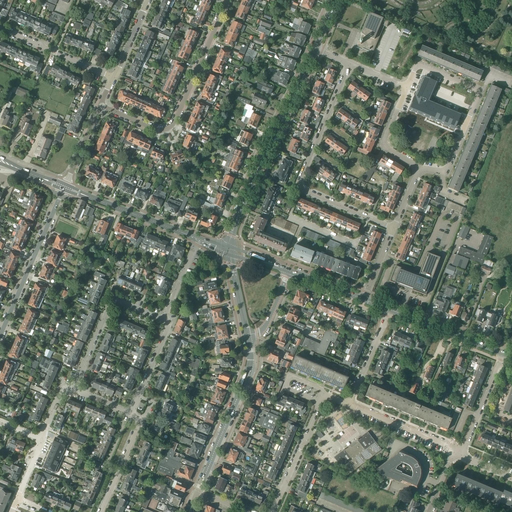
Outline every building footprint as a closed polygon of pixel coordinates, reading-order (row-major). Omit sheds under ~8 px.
[(252,10),(254,5),(253,5),(242,0),(240,6),(249,9),(252,10)] [(313,5),(304,1),(302,6),(310,10),(311,8),(312,8),(313,5)] [(200,7),(208,11),(211,5),(202,2),(200,7)] [(288,8),(290,9),(290,11),(295,13),(297,6),(291,4),(290,4),(288,3),(287,7),(289,7),(288,8)] [(161,4),(159,9),(167,13),(169,8),(161,4)] [(198,6),(195,11),(197,12),(200,13),(206,16),(208,11),(200,7),(198,6)] [(249,9),(240,6),(238,11),(247,15),(249,9)] [(0,7),(0,14),(6,17),(8,11),(6,11),(1,8),(0,7)] [(8,15),(11,16),(10,20),(15,22),(19,13),(14,11),(14,9),(12,8),(8,15)] [(122,16),(129,19),(130,16),(131,16),(132,13),(132,12),(122,8),(120,14),(122,15),(122,16)] [(159,9),(156,15),(165,19),(167,13),(159,9)] [(19,14),(19,13),(15,22),(21,24),(25,13),(20,11),(19,14)] [(247,15),(238,11),(235,17),(244,20),(246,18),(251,20),(252,17),(247,15)] [(197,12),(195,17),(200,20),(204,21),(206,16),(200,13),(197,12)] [(31,16),(25,13),(21,24),(26,27),(31,16)] [(354,54),(369,60),(370,60),(373,53),(384,26),(387,27),(387,25),(389,22),(383,19),(372,14),(371,14),(369,15),(368,16),(361,34),(362,35),(360,41),(359,41),(358,44),(359,44),(357,48),(356,48),(354,53),(354,54)] [(156,15),(154,20),(164,25),(164,24),(162,24),(165,19),(156,15)] [(37,18),(31,16),(26,27),(32,29),(37,18)] [(129,19),(122,16),(120,21),(127,24),(129,19)] [(191,19),(189,25),(196,28),(198,25),(201,27),(204,21),(200,20),(195,17),(194,20),(191,19)] [(42,21),(37,18),(32,29),(37,32),(41,23),(42,21)] [(296,25),(293,24),(309,31),(311,26),(302,22),(303,19),(299,18),(296,25)] [(154,20),(152,26),(160,30),(162,30),(163,27),(164,25),(154,20)] [(261,25),(270,28),(272,23),(263,20),(261,25)] [(127,24),(120,21),(117,27),(124,30),(127,24)] [(242,26),(233,22),(231,27),(242,32),(243,30),(244,27),(245,27),(242,26)] [(47,26),(41,23),(37,32),(43,34),(47,26)] [(295,29),(295,30),(294,30),(307,35),(309,31),(293,24),(292,28),(295,29)] [(50,27),(47,26),(43,34),(48,36),(50,33),(55,35),(58,28),(53,26),(51,25),(50,27)] [(117,27),(115,32),(122,35),(124,30),(117,27)] [(242,32),(231,27),(229,32),(238,36),(240,31),(242,32)] [(262,33),(266,35),(268,36),(270,32),(259,28),(257,32),(262,33)] [(198,34),(187,29),(185,35),(196,40),(198,34)] [(110,36),(113,37),(120,40),(122,35),(115,32),(113,31),(110,36)] [(147,31),(145,36),(153,40),(155,34),(147,31)] [(238,36),(229,32),(226,38),(235,42),(238,36)] [(66,36),(64,43),(69,45),(72,36),(70,35),(67,34),(66,36)] [(297,34),(291,34),(290,37),(305,43),(306,38),(297,34)] [(185,35),(187,36),(185,41),(193,45),(196,40),(185,35)] [(72,36),(69,45),(75,47),(78,38),(77,40),(77,39),(75,38),(75,39),(74,39),(75,37),(72,36)] [(145,36),(142,42),(153,47),(156,41),(153,40),(145,36)] [(286,41),(288,42),(293,44),(303,47),(305,43),(290,37),(288,36),(286,41)] [(110,43),(108,42),(117,46),(120,40),(113,37),(110,43)] [(78,38),(75,47),(81,49),(84,40),(78,38)] [(224,43),(233,47),(235,42),(226,38),(224,43)] [(84,40),(81,49),(87,50),(90,41),(84,40)] [(185,41),(182,40),(180,45),(191,50),(193,45),(185,41)] [(90,41),(87,50),(93,52),(96,43),(93,43),(93,42),(90,41)] [(117,46),(108,42),(105,47),(115,51),(117,46)] [(142,42),(140,48),(148,51),(149,48),(152,49),(153,47),(142,42)] [(284,43),(282,48),(285,49),(300,55),(301,50),(288,45),(284,43)] [(7,44),(3,53),(9,55),(12,47),(7,44)] [(180,46),(181,46),(178,51),(189,55),(191,50),(180,45),(180,46)] [(242,45),(239,52),(244,55),(247,47),(242,45)] [(430,50),(422,46),(417,56),(478,82),(479,81),(480,79),(481,77),(482,75),(482,73),(483,72),(434,52),(434,50),(431,48),(430,50)] [(12,47),(9,55),(14,58),(18,49),(12,47)] [(107,55),(112,57),(115,51),(108,48),(105,55),(100,53),(99,57),(105,59),(107,55)] [(140,48),(137,53),(146,57),(149,58),(151,53),(148,51),(140,48)] [(252,50),(248,48),(245,56),(254,59),(257,53),(254,52),(254,51),(252,50)] [(282,48),(281,51),(289,54),(288,56),(298,59),(300,55),(285,49),(282,48)] [(14,58),(20,60),(23,52),(18,49),(14,58)] [(228,58),(229,58),(230,56),(231,57),(232,54),(230,53),(230,52),(222,49),(221,49),(219,54),(228,58)] [(178,53),(179,54),(178,57),(186,61),(189,55),(178,51),(179,51),(178,53)] [(20,60),(18,63),(24,65),(25,63),(29,54),(23,52),(20,60)] [(137,53),(135,59),(143,62),(146,63),(147,60),(148,61),(149,58),(146,57),(137,53)] [(25,63),(30,65),(31,65),(35,57),(29,54),(25,63)] [(217,59),(227,63),(227,64),(230,59),(229,58),(228,58),(219,54),(217,59)] [(35,70),(40,73),(43,65),(38,63),(40,59),(38,58),(38,57),(35,56),(35,57),(31,65),(30,65),(29,68),(35,70)] [(284,57),(281,57),(279,61),(295,67),(297,62),(284,57)] [(135,59),(133,64),(141,68),(143,69),(146,63),(143,62),(135,59)] [(171,59),(170,62),(172,63),(172,65),(174,66),(172,70),(181,74),(183,68),(180,67),(182,64),(171,59)] [(215,64),(224,68),(224,69),(226,66),(227,63),(217,59),(215,64)] [(279,61),(282,62),(280,67),(293,72),(295,67),(279,61)] [(133,64),(130,70),(140,74),(141,74),(144,69),(143,69),(141,68),(133,64)] [(213,70),(212,70),(222,74),(224,69),(223,68),(224,68),(215,64),(212,70),(213,70)] [(47,66),(43,74),(47,76),(48,74),(49,75),(49,74),(50,74),(53,76),(54,74),(56,75),(60,68),(54,65),(52,68),(47,66)] [(327,68),(329,69),(327,75),(335,78),(336,75),(335,75),(337,72),(334,71),(335,68),(328,65),(327,68)] [(56,75),(54,77),(60,80),(61,78),(62,78),(65,71),(60,68),(56,75)] [(170,69),(168,75),(170,75),(179,79),(181,74),(172,70),(170,69)] [(130,70),(128,75),(132,77),(131,79),(137,81),(140,74),(130,70)] [(62,78),(63,79),(67,81),(70,74),(65,71),(62,78)] [(274,73),(273,75),(277,77),(277,76),(279,77),(288,81),(290,76),(278,71),(277,74),(274,73)] [(70,74),(67,81),(70,82),(69,83),(71,83),(72,83),(76,77),(70,74)] [(168,75),(165,80),(176,84),(179,79),(170,75),(168,75)] [(214,77),(210,75),(208,81),(218,85),(220,80),(226,83),(227,80),(215,75),(214,77)] [(273,75),(271,80),(286,86),(288,81),(279,77),(277,76),(277,77),(273,75)] [(324,81),(331,84),(333,81),(333,82),(335,78),(327,75),(324,81)] [(352,82),(348,88),(352,92),(357,85),(358,86),(359,85),(360,83),(358,82),(356,84),(353,82),(355,80),(350,76),(348,79),(352,82)] [(72,84),(74,85),(74,84),(77,86),(81,80),(76,77),(72,83),(72,84)] [(423,79),(409,113),(454,132),(461,116),(428,103),(436,84),(423,79)] [(165,80),(163,85),(174,90),(176,84),(165,80)] [(314,87),(322,90),(324,91),(326,87),(324,87),(325,85),(329,87),(331,84),(324,81),(321,80),(320,82),(317,81),(316,84),(315,84),(314,87)] [(218,85),(208,81),(205,86),(216,91),(217,87),(218,85)] [(256,88),(271,94),(274,87),(259,81),(256,88)] [(163,85),(161,91),(167,93),(167,95),(170,96),(171,95),(172,95),(174,90),(163,85)] [(352,92),(351,94),(355,97),(357,95),(361,88),(362,89),(364,86),(362,85),(361,87),(359,85),(358,86),(357,85),(352,92)] [(95,90),(86,86),(83,91),(93,95),(95,90)] [(203,92),(214,96),(216,91),(205,86),(203,92)] [(493,87),(491,86),(447,188),(457,192),(470,163),(472,164),(477,152),(475,151),(479,143),(481,144),(484,137),(482,136),(485,127),(487,128),(492,116),(490,115),(494,107),(496,108),(500,100),(498,99),(501,90),(500,90),(499,89),(497,88),(495,88),(493,87)] [(16,93),(15,95),(26,99),(29,92),(28,92),(20,88),(18,87),(16,93)] [(322,90),(314,87),(312,90),(313,90),(312,93),(315,94),(319,96),(322,90)] [(129,92),(130,89),(127,88),(124,93),(122,92),(120,91),(117,99),(122,101),(121,102),(124,103),(128,93),(129,92)] [(361,88),(357,95),(361,98),(366,91),(367,92),(369,90),(367,88),(365,91),(362,89),(361,88)] [(83,91),(86,92),(83,98),(90,101),(93,95),(83,91)] [(366,91),(361,98),(366,101),(370,95),(371,96),(373,93),(371,91),(369,94),(367,92),(366,91)] [(201,96),(201,97),(211,102),(214,96),(203,92),(201,96)] [(124,103),(124,102),(129,104),(133,96),(128,93),(124,103)] [(252,103),(257,105),(258,102),(265,105),(268,99),(255,94),(252,100),(252,101),(252,103)] [(314,104),(322,108),(324,104),(323,104),(325,98),(319,96),(315,94),(313,97),(317,98),(314,104)] [(134,107),(138,98),(133,96),(129,104),(134,107)] [(238,97),(237,100),(246,104),(249,105),(250,102),(238,97)] [(380,100),(383,101),(381,107),(388,110),(391,104),(388,103),(389,100),(381,97),(380,100)] [(81,103),(88,106),(90,101),(83,98),(81,103)] [(140,109),(143,100),(138,98),(134,107),(140,109)] [(144,99),(143,100),(140,109),(145,111),(149,103),(149,101),(144,99)] [(150,113),(154,105),(155,103),(149,101),(149,103),(145,111),(150,113)] [(155,116),(157,117),(158,117),(162,119),(165,111),(162,109),(164,103),(161,102),(159,107),(155,116)] [(197,102),(195,108),(200,110),(207,112),(207,110),(209,107),(198,102),(197,102)] [(78,109),(85,112),(88,106),(81,103),(78,109)] [(246,104),(244,109),(247,111),(244,117),(258,123),(261,117),(259,116),(259,117),(253,114),(254,111),(252,110),(253,107),(249,105),(246,104)] [(314,104),(312,110),(318,113),(319,113),(320,110),(321,111),(322,108),(314,104)] [(336,107),(340,110),(336,116),(341,119),(345,113),(346,113),(348,111),(346,109),(345,110),(343,108),(338,104),(336,107)] [(150,113),(155,116),(159,107),(154,105),(150,113)] [(303,113),(301,115),(309,119),(312,113),(317,115),(318,113),(312,110),(311,110),(311,109),(306,107),(305,110),(303,113)] [(378,112),(386,115),(388,110),(381,107),(378,112)] [(195,108),(193,113),(200,116),(202,116),(203,117),(204,118),(205,115),(207,112),(200,110),(195,108)] [(76,115),(83,118),(85,112),(78,109),(76,115)] [(1,118),(4,120),(2,125),(9,128),(13,119),(14,117),(9,115),(10,112),(5,110),(4,111),(1,118)] [(376,118),(384,121),(386,115),(378,112),(376,118)] [(51,116),(49,119),(48,122),(59,126),(62,121),(57,119),(58,116),(53,113),(51,116)] [(193,113),(191,118),(200,122),(201,120),(203,117),(202,116),(200,116),(193,113)] [(346,113),(345,113),(341,119),(345,123),(350,116),(351,117),(352,114),(350,113),(349,115),(346,113)] [(74,120),(81,123),(83,118),(76,115),(74,120)] [(303,123),(301,126),(305,127),(311,130),(312,127),(307,125),(309,119),(301,115),(300,119),(301,119),(299,122),(303,123)] [(351,117),(350,116),(345,123),(349,126),(354,119),(355,120),(357,117),(355,116),(353,118),(351,117)] [(237,120),(236,124),(244,128),(246,125),(245,125),(246,124),(247,125),(254,128),(256,129),(258,123),(244,117),(245,118),(243,123),(237,120)] [(22,128),(22,129),(20,133),(28,136),(32,126),(28,124),(29,120),(24,118),(19,128),(19,127),(22,128)] [(191,118),(188,123),(198,127),(199,125),(198,125),(199,122),(200,122),(191,118)] [(384,121),(376,118),(374,123),(381,126),(384,121)] [(357,125),(360,127),(363,121),(360,120),(361,120),(360,119),(358,122),(355,120),(354,119),(349,126),(354,129),(357,125)] [(73,123),(70,122),(69,125),(78,129),(81,123),(74,120),(73,123)] [(110,125),(106,124),(104,129),(114,133),(116,134),(117,132),(115,130),(118,123),(113,121),(111,124),(110,125)] [(188,123),(186,129),(195,132),(196,133),(197,129),(198,127),(188,123)] [(368,126),(372,128),(369,133),(377,136),(379,131),(376,130),(377,127),(372,124),(369,123),(368,126)] [(69,125),(68,128),(66,130),(76,134),(78,129),(69,125)] [(312,130),(311,130),(305,127),(302,133),(310,136),(311,133),(312,130)] [(114,133),(104,129),(102,134),(111,138),(112,136),(114,133)] [(325,133),(329,136),(325,142),(329,146),(334,139),(335,140),(337,137),(335,136),(334,137),(332,135),(332,134),(327,130),(325,133)] [(251,135),(241,131),(239,136),(250,141),(253,135),(251,134),(251,135)] [(57,135),(53,143),(56,144),(58,139),(60,140),(63,134),(58,132),(57,135)] [(125,140),(123,144),(126,145),(126,144),(131,146),(135,135),(131,133),(130,133),(127,140),(125,140)] [(302,133),(300,139),(306,142),(307,142),(308,139),(309,140),(310,136),(302,133)] [(367,139),(375,142),(377,136),(369,133),(367,139)] [(111,138),(102,134),(100,139),(109,143),(110,141),(108,141),(110,138),(111,138)] [(185,141),(196,145),(199,147),(200,145),(194,142),(196,139),(194,138),(195,136),(190,134),(189,136),(187,135),(185,141)] [(135,135),(131,146),(136,149),(141,138),(135,135)] [(241,137),(239,142),(239,143),(246,146),(246,147),(248,147),(250,141),(239,136),(241,137)] [(52,141),(41,137),(34,155),(44,159),(52,141)] [(291,142),(290,141),(289,145),(298,148),(300,143),(305,144),(306,142),(300,139),(296,137),(295,140),(292,139),(291,142)] [(136,149),(136,150),(139,151),(141,152),(146,140),(141,138),(136,149)] [(109,143),(100,139),(97,145),(106,149),(107,147),(109,144),(109,143)] [(337,142),(335,140),(334,139),(329,146),(333,149),(338,142),(339,143),(341,140),(339,139),(337,142)] [(365,144),(372,148),(375,142),(367,139),(365,144)] [(146,140),(141,152),(148,155),(153,145),(151,145),(152,142),(146,140)] [(183,146),(187,148),(186,149),(193,152),(196,145),(185,141),(183,146)] [(339,143),(338,142),(333,149),(338,152),(343,145),(344,146),(346,144),(344,142),(342,144),(342,145),(339,143)] [(231,147),(231,149),(230,154),(243,159),(245,153),(243,152),(243,153),(236,150),(236,148),(235,148),(236,146),(231,144),(230,147),(231,147)] [(362,150),(358,148),(357,151),(367,155),(368,152),(370,153),(372,148),(365,144),(362,150)] [(106,149),(97,145),(95,150),(104,155),(105,154),(106,151),(107,149),(106,149)] [(287,151),(290,152),(289,155),(299,159),(301,156),(296,154),(295,154),(296,152),(298,153),(300,149),(298,148),(289,145),(288,148),(287,151)] [(344,146),(343,145),(338,152),(343,155),(347,149),(348,149),(350,147),(348,145),(347,147),(346,148),(344,146)] [(154,148),(150,157),(156,159),(160,150),(154,148)] [(156,159),(155,161),(157,162),(162,164),(163,161),(162,161),(164,157),(163,156),(165,152),(160,150),(156,159)] [(181,151),(175,153),(181,166),(180,163),(182,162),(181,160),(185,158),(182,151),(181,151)] [(175,153),(170,155),(172,159),(171,159),(173,164),(177,163),(177,165),(176,165),(177,168),(181,167),(181,166),(175,153)] [(243,159),(230,154),(229,153),(227,158),(225,157),(224,159),(227,161),(230,162),(240,166),(243,159)] [(377,166),(380,167),(380,166),(383,168),(384,166),(389,159),(383,156),(379,163),(377,166)] [(193,165),(195,163),(190,157),(187,160),(193,165)] [(314,160),(318,163),(313,169),(318,172),(323,166),(324,166),(325,164),(323,162),(322,165),(319,163),(321,161),(316,157),(314,160)] [(280,164),(278,169),(279,169),(288,173),(292,163),(294,164),(295,161),(288,158),(287,161),(285,160),(284,159),(282,164),(281,164),(281,165),(280,164)] [(389,159),(384,166),(383,168),(388,171),(389,169),(394,162),(389,159)] [(237,172),(240,166),(230,162),(227,161),(224,167),(222,170),(226,171),(227,168),(228,168),(229,169),(230,168),(235,171),(237,172)] [(394,172),(399,165),(394,162),(389,169),(394,172)] [(324,166),(323,166),(318,172),(322,176),(327,169),(328,169),(330,167),(328,165),(326,168),(324,166)] [(400,175),(404,168),(399,165),(394,172),(400,175)] [(86,171),(87,172),(85,176),(91,178),(95,170),(89,168),(87,167),(86,171)] [(95,170),(91,178),(97,181),(101,173),(99,172),(99,171),(99,170),(99,169),(98,169),(97,168),(96,168),(95,170)] [(276,173),(274,178),(277,180),(278,181),(279,181),(278,183),(284,186),(288,178),(287,178),(288,173),(279,169),(277,174),(276,173)] [(332,169),(331,169),(330,170),(328,169),(327,169),(322,176),(327,179),(332,172),(333,173),(334,170),(332,169)] [(332,172),(327,179),(325,181),(330,184),(334,179),(335,179),(337,177),(339,178),(341,174),(337,172),(336,174),(335,173),(334,174),(333,173),(332,172)] [(105,174),(101,183),(107,185),(111,177),(105,174)] [(225,174),(222,180),(232,184),(234,178),(225,174)] [(120,182),(117,188),(120,189),(120,190),(121,190),(120,191),(121,192),(122,193),(123,192),(124,192),(126,193),(130,183),(131,183),(132,181),(131,181),(132,177),(132,178),(129,176),(128,179),(126,178),(125,178),(124,178),(124,179),(123,179),(122,180),(121,182),(120,182)] [(113,188),(117,179),(111,177),(107,185),(113,188)] [(130,183),(126,193),(128,194),(128,195),(129,196),(130,195),(131,195),(135,187),(136,185),(133,184),(135,179),(132,177),(131,181),(132,181),(131,183),(130,183)] [(209,185),(212,186),(218,189),(219,186),(227,189),(227,190),(229,191),(232,184),(222,180),(218,179),(216,184),(213,182),(210,183),(209,185)] [(341,184),(338,191),(344,194),(347,186),(344,185),(346,181),(343,180),(341,184)] [(143,200),(142,201),(143,202),(144,202),(145,202),(145,201),(146,201),(149,194),(150,192),(146,191),(147,189),(149,188),(151,184),(147,183),(145,188),(140,199),(143,200)] [(425,184),(422,189),(430,192),(431,189),(439,192),(440,189),(440,188),(436,186),(435,187),(432,186),(432,187),(425,184)] [(270,190),(269,189),(267,193),(276,197),(277,194),(278,194),(280,192),(281,192),(283,188),(274,185),(273,189),(272,188),(272,189),(270,188),(270,190)] [(352,188),(349,196),(355,198),(358,191),(355,190),(356,186),(353,185),(352,188)] [(393,185),(394,185),(392,191),(399,194),(402,189),(400,188),(393,185)] [(153,195),(149,203),(150,203),(150,204),(150,205),(151,205),(152,205),(153,204),(155,205),(160,194),(163,187),(159,186),(156,191),(157,192),(157,194),(154,193),(153,195)] [(213,191),(210,197),(214,199),(224,203),(226,196),(224,196),(217,193),(217,192),(218,189),(212,186),(210,190),(213,191)] [(352,188),(347,186),(344,194),(349,196),(352,188)] [(137,199),(138,199),(138,198),(140,199),(145,188),(142,187),(141,190),(138,189),(135,197),(135,198),(137,199)] [(422,189),(420,194),(428,198),(430,199),(431,199),(432,194),(433,193),(430,192),(422,189)] [(360,201),(363,193),(358,191),(355,198),(360,201)] [(389,197),(397,200),(399,194),(392,191),(389,197)] [(29,199),(28,199),(28,200),(40,205),(43,198),(43,197),(43,198),(38,196),(38,195),(36,194),(35,194),(31,193),(29,199)] [(267,193),(268,194),(266,199),(276,203),(277,200),(281,201),(282,199),(276,197),(267,193)] [(366,203),(369,196),(363,193),(360,201),(366,203)] [(160,194),(155,205),(157,206),(157,207),(157,208),(159,209),(160,208),(161,208),(164,200),(166,197),(160,194)] [(420,194),(418,200),(428,204),(430,199),(428,198),(420,194)] [(371,205),(374,198),(369,196),(366,203),(371,205)] [(204,205),(210,207),(210,208),(214,210),(216,206),(220,207),(219,208),(221,209),(224,203),(214,199),(210,197),(209,202),(212,204),(211,205),(205,202),(204,205)] [(387,202),(395,205),(397,200),(389,197),(387,202)] [(166,212),(167,211),(170,212),(174,203),(174,201),(168,199),(167,202),(164,209),(165,210),(164,210),(165,211),(166,212)] [(266,199),(263,205),(271,208),(276,211),(277,208),(274,207),(276,203),(266,199)] [(296,206),(302,208),(302,209),(305,201),(299,199),(296,206)] [(22,203),(24,204),(23,204),(37,210),(40,205),(28,200),(27,202),(23,201),(22,203)] [(418,200),(415,206),(420,208),(419,211),(426,214),(427,211),(426,210),(428,205),(428,204),(418,200)] [(76,209),(81,211),(84,203),(79,201),(76,209)] [(302,209),(302,208),(300,212),(303,213),(304,210),(307,211),(311,203),(305,201),(302,209)] [(380,206),(379,209),(388,213),(389,210),(392,211),(395,205),(387,202),(385,208),(380,206)] [(172,213),(172,214),(174,215),(175,214),(179,207),(175,205),(176,203),(174,203),(170,212),(172,213)] [(313,213),(316,206),(311,203),(307,211),(313,213)] [(23,206),(29,208),(27,212),(35,215),(37,210),(23,204),(23,206)] [(263,212),(262,216),(269,219),(271,215),(268,214),(271,208),(263,205),(261,211),(263,212)] [(318,216),(322,208),(316,206),(313,213),(318,216)] [(324,218),(327,210),(322,208),(318,216),(324,218)] [(72,216),(78,219),(81,211),(76,209),(72,216)] [(188,210),(185,218),(189,220),(193,212),(188,210)] [(193,212),(189,220),(195,222),(198,214),(199,212),(194,210),(193,212)] [(327,210),(324,218),(330,220),(333,213),(327,210)] [(27,212),(25,217),(33,221),(35,215),(27,212)] [(414,214),(411,219),(414,220),(419,223),(420,220),(421,220),(423,217),(424,215),(418,212),(417,215),(414,214)] [(333,213),(330,220),(335,223),(338,215),(333,213)] [(209,220),(210,226),(211,228),(213,227),(214,226),(214,225),(218,217),(212,214),(209,220)] [(338,215),(335,223),(340,225),(344,217),(338,215)] [(258,217),(257,220),(253,228),(255,229),(253,232),(257,233),(260,235),(261,233),(262,232),(266,221),(258,217)] [(344,217),(340,225),(346,227),(349,220),(344,217)] [(200,224),(208,228),(209,228),(210,228),(211,228),(210,226),(209,220),(208,221),(202,218),(199,224),(200,224)] [(411,220),(409,225),(420,229),(422,224),(419,223),(414,220),(411,219),(411,220)] [(349,220),(346,227),(351,230),(355,222),(349,220)] [(22,221),(20,226),(22,227),(30,230),(32,225),(24,221),(22,221)] [(98,228),(96,227),(94,232),(103,235),(102,238),(104,239),(103,243),(106,244),(108,237),(106,236),(107,232),(106,232),(109,225),(105,223),(105,222),(102,221),(101,221),(98,228)] [(357,232),(360,225),(355,222),(351,230),(357,232)] [(118,233),(116,238),(118,239),(123,226),(118,224),(115,232),(118,233)] [(17,225),(16,228),(21,230),(20,232),(28,235),(30,230),(22,227),(20,226),(17,225)] [(409,225),(407,230),(417,235),(420,229),(409,225)] [(118,239),(117,241),(119,242),(120,240),(122,236),(124,236),(124,238),(125,238),(129,229),(123,226),(118,239)] [(462,226),(457,237),(464,240),(469,229),(462,226)] [(371,230),(369,236),(371,237),(379,240),(381,235),(378,233),(379,230),(374,228),(372,231),(371,230)] [(125,238),(128,239),(126,243),(129,243),(130,241),(129,241),(134,230),(129,229),(125,238)] [(14,230),(13,232),(16,233),(14,236),(15,236),(25,241),(28,235),(20,232),(14,230)] [(134,230),(129,241),(130,241),(135,243),(139,232),(134,230),(134,231),(134,230)] [(407,230),(404,236),(412,239),(415,240),(417,235),(407,230)] [(284,253),(288,244),(261,233),(260,235),(257,233),(254,241),(284,253)] [(452,265),(464,270),(468,260),(482,265),(484,260),(493,238),(484,234),(476,253),(460,247),(457,256),(456,255),(452,265)] [(148,248),(152,237),(147,235),(143,245),(146,247),(145,249),(147,250),(148,248)] [(11,238),(10,240),(12,241),(23,246),(25,241),(15,236),(13,240),(11,238)] [(404,236),(402,241),(410,245),(412,239),(404,236)] [(67,240),(58,237),(55,242),(63,245),(65,242),(66,243),(67,240)] [(150,248),(153,250),(157,239),(152,237),(148,248),(147,250),(149,250),(150,248)] [(371,237),(369,243),(376,246),(379,240),(371,237)] [(158,252),(163,241),(157,239),(153,250),(158,252)] [(7,244),(6,247),(12,250),(13,248),(21,252),(23,246),(12,241),(10,246),(7,244)] [(167,246),(168,243),(163,241),(158,252),(159,252),(158,254),(160,255),(161,253),(165,254),(166,252),(169,252),(171,247),(167,246)] [(402,241),(400,247),(410,251),(412,246),(410,245),(402,241)] [(53,247),(61,251),(63,245),(55,242),(53,247)] [(369,243),(366,248),(374,251),(376,246),(369,243)] [(291,256),(300,259),(310,263),(310,262),(314,253),(295,245),(291,256)] [(174,246),(170,256),(175,258),(179,248),(174,246)] [(400,247),(397,252),(405,256),(407,251),(410,252),(410,251),(400,247)] [(175,258),(178,260),(175,267),(179,269),(182,261),(180,260),(184,250),(179,248),(175,258)] [(366,248),(364,254),(372,257),(374,251),(366,248)] [(4,253),(3,256),(6,257),(9,258),(17,262),(20,256),(12,253),(9,251),(7,255),(4,253)] [(51,252),(49,257),(60,261),(60,262),(63,257),(62,257),(62,256),(59,255),(51,252)] [(315,252),(314,253),(310,262),(316,264),(320,254),(315,252)] [(397,252),(395,258),(403,261),(405,256),(397,252)] [(413,290),(412,290),(425,295),(440,258),(427,253),(424,261),(425,261),(424,263),(423,263),(419,275),(418,275),(418,276),(411,274),(411,273),(412,272),(395,266),(389,282),(395,284),(395,283),(395,282),(399,284),(398,285),(398,284),(398,285),(406,288),(406,287),(405,287),(406,286),(413,289),(413,290)] [(320,254),(316,264),(321,266),(325,255),(320,254)] [(361,259),(359,262),(363,263),(365,264),(366,261),(369,262),(372,257),(364,254),(362,259),(361,259)] [(321,266),(322,266),(326,268),(330,257),(325,255),(321,266)] [(2,259),(1,261),(15,267),(17,262),(9,258),(6,257),(5,260),(2,259)] [(49,257),(47,262),(56,266),(58,266),(57,269),(64,272),(65,269),(58,266),(60,261),(49,257)] [(326,268),(327,268),(331,270),(335,259),(330,257),(326,268)] [(126,262),(117,258),(115,265),(123,268),(126,262)] [(331,270),(332,270),(336,272),(340,261),(335,259),(331,270)] [(1,261),(1,263),(3,264),(2,268),(5,269),(13,272),(15,267),(1,261)] [(336,272),(337,272),(341,274),(345,263),(340,261),(336,272)] [(341,274),(342,274),(346,276),(350,265),(345,263),(341,274)] [(346,276),(348,276),(352,278),(356,268),(350,265),(346,276)] [(0,275),(6,279),(7,276),(11,278),(13,272),(5,269),(2,268),(0,266),(0,275)] [(55,270),(44,266),(42,271),(55,277),(56,275),(53,274),(55,270)] [(491,269),(481,266),(479,272),(488,275),(491,269)] [(352,278),(353,278),(357,280),(361,269),(356,268),(352,278)] [(119,277),(116,283),(122,286),(126,276),(127,277),(129,271),(127,270),(124,275),(123,275),(122,278),(119,277)] [(39,277),(50,281),(52,278),(55,279),(55,277),(42,271),(39,277)] [(97,280),(99,281),(97,284),(104,287),(107,281),(103,280),(105,276),(95,272),(94,276),(98,278),(97,280)] [(126,276),(122,286),(128,288),(131,282),(134,273),(132,272),(129,278),(127,277),(126,276)] [(131,282),(128,288),(133,291),(136,284),(138,281),(140,276),(138,274),(134,283),(131,282)] [(156,278),(160,280),(158,286),(167,290),(170,283),(163,280),(164,278),(158,275),(156,278)] [(0,284),(4,286),(4,287),(7,288),(9,283),(8,282),(9,282),(0,277),(0,284)] [(136,284),(133,291),(142,295),(145,289),(145,288),(142,287),(143,287),(142,287),(143,284),(138,281),(136,284)] [(209,282),(206,283),(203,283),(205,291),(216,288),(215,281),(209,283),(209,282)] [(90,284),(94,286),(93,289),(102,293),(104,287),(97,284),(92,282),(90,284)] [(48,288),(45,287),(36,283),(34,289),(35,289),(43,293),(43,292),(46,294),(48,288)] [(157,294),(164,297),(167,290),(158,286),(155,293),(157,294)] [(93,290),(95,290),(92,296),(99,299),(102,293),(93,289),(89,287),(88,290),(92,292),(93,290)] [(437,297),(434,304),(436,304),(435,305),(437,306),(438,305),(439,306),(437,310),(441,312),(450,289),(450,288),(447,287),(446,288),(446,289),(444,295),(438,293),(438,292),(436,297),(437,297)] [(450,289),(441,312),(445,313),(454,291),(454,289),(450,288),(450,289)] [(46,294),(43,293),(35,289),(33,294),(44,299),(46,294)] [(218,291),(206,294),(207,300),(210,299),(220,297),(219,294),(218,294),(218,291)] [(295,297),(307,302),(308,303),(310,299),(308,299),(310,296),(299,291),(298,293),(297,293),(295,297)] [(44,299),(33,294),(31,299),(41,304),(43,299),(44,299)] [(87,301),(78,297),(76,301),(87,306),(89,302),(90,303),(90,302),(96,305),(99,299),(92,296),(89,295),(88,297),(89,298),(87,301)] [(210,299),(210,302),(209,303),(210,305),(220,303),(219,300),(220,300),(220,297),(210,299)] [(293,303),(305,308),(307,302),(295,297),(293,303)] [(458,318),(462,308),(464,309),(468,298),(466,297),(463,305),(460,304),(459,307),(452,304),(450,307),(453,308),(452,311),(450,311),(449,314),(452,316),(454,317),(455,317),(458,318)] [(31,299),(28,305),(36,308),(39,309),(41,304),(31,299)] [(320,301),(316,310),(321,312),(325,304),(320,301)] [(327,314),(330,306),(325,304),(321,312),(327,314)] [(309,312),(312,314),(315,307),(313,306),(311,309),(309,309),(308,312),(303,309),(301,312),(308,315),(309,312)] [(327,314),(332,316),(331,318),(336,308),(330,306),(327,314)] [(288,312),(289,313),(288,314),(298,318),(300,312),(291,308),(290,310),(289,311),(288,312)] [(331,318),(336,320),(341,311),(336,308),(331,318)] [(209,315),(212,314),(213,317),(223,315),(222,312),(221,309),(209,312),(209,309),(201,310),(202,315),(209,313),(209,315)] [(467,313),(464,312),(461,320),(467,322),(470,314),(470,312),(471,310),(468,309),(468,311),(467,313)] [(29,310),(27,315),(35,318),(37,313),(29,310)] [(487,319),(490,312),(487,311),(486,312),(481,310),(481,311),(478,310),(476,315),(479,316),(477,321),(477,322),(479,323),(479,322),(482,323),(484,318),(487,319)] [(336,320),(335,324),(340,326),(346,313),(341,311),(336,320)] [(90,314),(89,314),(88,317),(95,320),(97,314),(91,312),(90,314)] [(493,313),(490,312),(487,319),(490,320),(488,325),(491,326),(490,327),(493,328),(493,327),(495,322),(498,323),(500,318),(497,317),(498,316),(492,314),(493,313)] [(316,324),(318,325),(321,327),(322,323),(319,322),(319,323),(317,322),(317,321),(313,320),(315,316),(316,317),(317,314),(315,313),(313,316),(311,318),(310,321),(316,324)] [(86,319),(85,322),(93,325),(95,320),(88,317),(87,317),(82,314),(81,317),(86,319)] [(287,316),(287,317),(286,320),(295,324),(298,318),(288,314),(287,314),(287,316)] [(27,315),(25,320),(32,324),(35,318),(27,315)] [(210,318),(211,322),(201,325),(202,329),(206,328),(211,327),(215,326),(215,323),(223,321),(223,318),(224,317),(223,315),(213,317),(210,318)] [(348,315),(345,323),(353,327),(354,325),(357,317),(351,315),(351,316),(348,315)] [(357,317),(354,325),(360,327),(363,319),(357,317)] [(182,321),(179,320),(176,326),(189,331),(190,329),(186,327),(187,327),(184,325),(186,323),(185,322),(187,319),(183,318),(182,321)] [(82,324),(81,327),(84,328),(90,331),(93,325),(85,322),(77,319),(76,321),(82,324)] [(363,319),(360,327),(365,329),(368,321),(363,319)] [(25,320),(22,326),(30,329),(33,330),(35,325),(32,324),(25,320)] [(121,320),(118,327),(125,330),(128,323),(121,320)] [(308,322),(305,329),(311,331),(314,324),(308,322)] [(128,323),(125,330),(131,333),(134,326),(128,323)] [(62,326),(59,324),(57,330),(63,332),(65,327),(62,325),(62,326)] [(81,327),(77,325),(75,331),(88,337),(90,331),(84,328),(81,327)] [(22,326),(20,331),(25,333),(24,335),(29,337),(30,335),(31,336),(33,330),(30,329),(22,326)] [(134,326),(131,333),(138,335),(141,328),(134,326)] [(189,331),(176,326),(174,332),(180,335),(182,331),(188,334),(189,331)] [(283,326),(280,332),(288,336),(289,335),(290,336),(292,332),(298,335),(298,334),(299,332),(291,329),(283,326)] [(145,338),(148,331),(141,328),(138,335),(145,338)] [(114,332),(108,329),(104,339),(113,343),(115,337),(113,336),(114,332)] [(302,336),(298,345),(324,356),(330,341),(334,343),(333,346),(337,347),(339,342),(336,341),(340,330),(337,329),(335,333),(326,330),(320,344),(302,336)] [(76,338),(79,340),(86,342),(88,337),(75,331),(74,333),(77,335),(76,338)] [(216,334),(217,337),(214,337),(215,340),(217,339),(217,340),(228,337),(227,335),(228,335),(227,331),(216,334)] [(280,332),(278,338),(286,341),(286,342),(288,342),(288,343),(290,339),(289,339),(290,336),(289,335),(288,336),(280,332)] [(395,332),(392,340),(398,342),(401,335),(395,332)] [(401,335),(398,342),(404,344),(407,337),(405,336),(405,335),(402,334),(401,335)] [(18,335),(16,341),(24,344),(26,345),(28,340),(29,338),(22,335),(22,337),(18,335)] [(356,336),(353,342),(356,342),(354,345),(362,348),(364,343),(360,341),(361,338),(356,336)] [(190,337),(188,342),(195,344),(198,346),(197,341),(196,340),(190,337)] [(410,347),(413,339),(407,337),(404,344),(410,347)] [(170,345),(179,348),(179,349),(182,343),(183,344),(182,345),(186,347),(188,343),(177,338),(176,341),(172,339),(170,345)] [(277,338),(275,344),(278,345),(277,348),(284,351),(285,348),(287,349),(288,347),(290,343),(288,343),(288,342),(286,342),(286,341),(278,338),(277,338)] [(113,343),(104,339),(102,345),(115,350),(110,348),(112,343),(113,343)] [(16,341),(14,346),(24,350),(27,345),(26,345),(24,344),(16,341)] [(74,347),(81,350),(84,344),(77,341),(74,347)] [(217,354),(220,354),(223,353),(223,354),(227,354),(227,353),(229,353),(228,349),(230,349),(230,348),(230,347),(229,346),(228,346),(228,345),(225,345),(224,341),(215,342),(217,354)] [(423,343),(417,341),(413,349),(420,352),(422,349),(420,349),(423,343)] [(352,344),(350,350),(360,354),(362,348),(354,345),(352,344)] [(72,345),(69,351),(72,352),(72,353),(79,356),(81,350),(74,347),(72,345)] [(115,350),(102,345),(99,350),(106,353),(107,353),(108,350),(114,353),(115,350)] [(179,348),(170,345),(167,351),(177,355),(178,353),(179,349),(179,348)] [(14,346),(11,351),(19,354),(22,356),(24,350),(14,346)] [(139,348),(137,353),(145,357),(148,351),(139,348)] [(46,349),(43,356),(50,359),(53,352),(46,349)] [(270,355),(279,359),(279,358),(281,359),(283,354),(281,353),(272,350),(272,351),(271,351),(270,354),(271,354),(270,355)] [(350,350),(347,355),(350,356),(357,359),(360,354),(350,350)] [(382,352),(380,356),(381,356),(388,359),(391,361),(394,355),(395,355),(396,353),(389,350),(388,352),(383,350),(382,353),(382,352)] [(11,351),(9,356),(17,360),(19,354),(11,351)] [(68,354),(67,357),(69,359),(76,362),(79,356),(72,353),(72,352),(69,351),(68,354)] [(131,354),(138,357),(136,360),(143,363),(145,357),(137,353),(132,351),(131,354)] [(174,360),(176,357),(179,359),(180,356),(177,355),(167,351),(165,357),(172,359),(174,360)] [(111,358),(98,353),(96,358),(103,362),(103,361),(104,358),(110,361),(111,358)] [(447,353),(443,363),(444,363),(443,364),(444,364),(444,365),(445,366),(446,366),(447,365),(447,364),(449,365),(453,355),(447,353)] [(270,355),(270,356),(269,356),(268,359),(269,359),(268,360),(272,362),(271,363),(274,364),(274,363),(276,364),(279,359),(270,355)] [(295,356),(290,368),(303,373),(308,362),(295,356)] [(343,360),(342,363),(344,363),(350,366),(351,363),(355,365),(357,359),(350,356),(347,362),(345,361),(343,360)] [(381,356),(379,362),(388,366),(389,366),(391,361),(388,359),(381,356)] [(66,357),(63,362),(67,364),(67,365),(73,367),(76,362),(69,359),(67,357),(66,357)] [(165,357),(162,362),(169,365),(171,366),(173,363),(176,365),(178,362),(174,360),(172,359),(165,357)] [(467,360),(458,357),(453,368),(456,369),(457,366),(461,368),(463,362),(466,363),(467,360)] [(54,379),(58,368),(60,364),(52,361),(52,362),(43,358),(39,366),(47,370),(48,368),(49,369),(48,370),(49,371),(47,376),(54,379)] [(96,358),(94,364),(100,367),(102,368),(103,364),(108,366),(109,364),(103,361),(103,362),(96,358)] [(7,360),(5,366),(13,369),(16,370),(16,371),(19,363),(16,362),(15,364),(7,360)] [(31,363),(30,364),(30,367),(35,369),(38,363),(33,360),(32,361),(31,363)] [(134,366),(140,369),(143,363),(136,360),(134,366)] [(189,367),(197,370),(199,365),(199,364),(195,363),(192,361),(189,367)] [(162,362),(160,369),(169,373),(171,369),(174,371),(175,368),(171,366),(169,365),(162,362)] [(308,362),(303,373),(316,379),(321,367),(308,362)] [(379,362),(376,367),(384,370),(386,371),(388,366),(379,362)] [(478,362),(477,367),(475,371),(485,375),(487,369),(483,367),(484,365),(478,362)] [(100,367),(94,364),(91,370),(98,372),(99,370),(102,371),(102,370),(106,372),(107,370),(102,368),(100,367)] [(5,366),(3,371),(11,374),(14,375),(16,370),(13,369),(5,366)] [(424,378),(430,380),(434,369),(428,366),(424,378)] [(321,367),(316,379),(330,384),(334,373),(321,367)] [(376,367),(374,373),(378,375),(377,378),(384,381),(385,378),(381,376),(384,370),(376,367)] [(438,367),(432,382),(435,383),(441,368),(438,367)] [(126,374),(136,378),(139,372),(132,369),(130,368),(129,369),(128,370),(126,374)] [(3,371),(0,376),(8,379),(11,374),(3,371)] [(473,376),(475,377),(482,380),(485,375),(475,371),(473,376)] [(123,373),(122,375),(125,377),(124,381),(127,382),(133,385),(136,378),(126,374),(123,373)] [(215,378),(216,378),(221,380),(228,382),(229,382),(230,382),(231,380),(230,379),(229,379),(231,375),(224,373),(223,376),(219,374),(219,376),(216,375),(215,378)] [(334,373),(330,384),(343,390),(348,378),(334,373)] [(93,380),(95,381),(92,387),(99,390),(102,383),(95,381),(97,376),(95,375),(93,380)] [(158,381),(167,385),(170,379),(173,380),(174,378),(169,375),(168,375),(167,377),(161,375),(158,381)] [(0,376),(0,377),(0,382),(6,385),(8,379),(0,376)] [(45,381),(51,384),(54,379),(47,376),(45,381)] [(111,380),(106,393),(112,396),(113,393),(117,395),(120,389),(116,387),(115,388),(111,387),(116,377),(113,376),(111,380)] [(214,385),(223,389),(227,390),(230,385),(216,379),(216,378),(213,377),(212,379),(215,380),(213,385),(214,385)] [(473,383),(480,386),(482,380),(475,377),(473,383)] [(108,386),(102,383),(99,390),(106,393),(111,380),(109,379),(107,383),(109,384),(108,386)] [(119,379),(118,382),(125,385),(123,389),(127,391),(127,390),(131,391),(133,385),(127,382),(124,381),(119,379)] [(257,384),(265,388),(267,388),(268,385),(273,387),(274,385),(261,379),(260,381),(259,381),(257,384)] [(40,383),(43,384),(42,387),(49,390),(51,384),(45,381),(42,380),(40,383)] [(167,385),(158,381),(155,388),(163,391),(166,385),(167,386),(167,385)] [(413,383),(409,392),(415,394),(419,385),(413,383)] [(470,388),(478,391),(480,386),(473,383),(470,388)] [(255,389),(256,389),(256,391),(263,394),(265,388),(257,384),(255,389)] [(35,387),(31,385),(30,388),(46,395),(47,393),(41,390),(42,389),(36,386),(35,387)] [(212,390),(216,392),(214,395),(223,399),(225,393),(222,392),(223,389),(214,385),(212,390)] [(370,385),(365,397),(379,402),(383,391),(370,385)] [(441,391),(439,396),(445,399),(447,394),(446,393),(448,389),(443,387),(441,391)] [(468,394),(475,397),(478,391),(470,388),(468,394)] [(383,391),(379,402),(392,408),(397,396),(383,391)] [(38,398),(40,400),(39,403),(46,405),(48,400),(42,397),(43,395),(36,392),(35,395),(39,396),(38,398)] [(466,399),(473,402),(475,397),(468,394),(466,399)] [(213,398),(212,398),(210,403),(216,405),(217,403),(221,404),(223,399),(214,395),(213,398)] [(285,404),(288,397),(283,395),(281,398),(279,397),(276,404),(284,407),(285,404)] [(397,396),(392,408),(406,414),(410,402),(397,396)] [(250,402),(252,403),(259,406),(262,400),(255,397),(254,399),(252,398),(250,402)] [(290,406),(293,399),(288,397),(285,404),(290,406)] [(293,399),(290,406),(296,409),(299,401),(293,399)] [(461,404),(460,407),(466,409),(467,406),(471,408),(473,402),(466,399),(464,405),(461,404)] [(62,414),(65,415),(67,408),(69,409),(68,410),(72,411),(75,403),(69,400),(65,410),(64,409),(62,414)] [(299,401),(296,409),(301,411),(299,414),(303,415),(304,413),(305,413),(306,410),(305,410),(306,408),(303,406),(304,404),(299,401)] [(410,402),(406,414),(419,419),(424,408),(410,402)] [(46,405),(39,403),(37,408),(43,411),(46,405)] [(72,411),(76,412),(74,418),(76,419),(79,413),(82,406),(75,403),(72,411)] [(174,407),(166,403),(163,409),(172,413),(174,407)] [(205,409),(208,411),(216,414),(217,414),(217,413),(217,414),(218,411),(219,409),(207,404),(205,409)] [(84,411),(89,413),(87,418),(89,419),(90,417),(90,416),(93,407),(87,405),(84,411)] [(37,408),(34,407),(31,412),(41,416),(43,411),(37,408)] [(90,417),(94,418),(92,423),(94,424),(97,418),(97,417),(97,416),(100,410),(93,407),(90,416),(90,417)] [(248,409),(246,413),(256,417),(258,412),(249,408),(248,409)] [(424,408),(419,419),(433,425),(438,413),(424,408)] [(163,409),(161,415),(159,417),(168,421),(172,413),(163,409)] [(106,413),(100,410),(97,416),(101,418),(99,424),(101,425),(102,423),(107,424),(109,419),(109,418),(105,417),(106,413)] [(208,411),(206,416),(214,419),(214,418),(215,418),(216,416),(215,416),(216,414),(208,411)] [(41,416),(31,412),(28,421),(32,422),(33,420),(38,422),(41,416)] [(198,416),(205,419),(204,421),(212,424),(213,424),(214,422),(213,422),(214,419),(206,416),(199,413),(198,416)] [(245,417),(244,418),(254,422),(256,417),(246,413),(244,417),(245,417)] [(266,417),(261,415),(260,419),(275,425),(279,417),(275,415),(270,413),(269,413),(268,413),(266,417)] [(438,413),(433,425),(446,430),(447,429),(448,426),(449,423),(450,421),(451,419),(438,413)] [(62,416),(59,415),(56,421),(63,423),(64,420),(65,420),(67,420),(68,416),(63,415),(62,416)] [(260,419),(258,424),(273,431),(275,425),(260,419)] [(251,429),(252,426),(253,424),(244,420),(243,421),(241,425),(249,428),(251,429)] [(54,427),(60,429),(63,423),(56,421),(54,427)] [(288,424),(285,429),(287,430),(295,433),(297,428),(294,426),(295,424),(289,421),(288,424)] [(153,430),(162,434),(165,427),(156,423),(153,430)] [(196,429),(199,431),(208,434),(210,428),(208,427),(204,425),(204,426),(201,424),(201,426),(198,425),(196,429)] [(239,429),(240,429),(239,430),(249,434),(250,432),(248,431),(249,428),(241,425),(239,429)] [(102,430),(101,432),(104,433),(106,434),(113,437),(115,430),(109,428),(107,432),(102,430)] [(287,430),(285,435),(293,438),(295,433),(287,430)] [(186,431),(185,433),(192,435),(191,439),(195,441),(204,444),(206,438),(204,437),(204,436),(200,435),(195,433),(195,435),(188,432),(188,431),(186,431)] [(485,431),(484,434),(481,442),(487,444),(491,435),(490,434),(491,433),(485,431)] [(344,451),(334,458),(347,475),(381,450),(369,434),(367,432),(349,445),(343,450),(344,451)] [(100,436),(99,438),(104,441),(104,440),(110,443),(113,437),(106,434),(104,433),(103,438),(100,436)] [(236,436),(235,438),(249,444),(251,438),(238,433),(237,435),(236,435),(236,436)] [(79,435),(77,441),(84,443),(86,438),(79,435)] [(265,448),(266,444),(267,443),(268,443),(270,438),(263,435),(261,441),(265,442),(263,447),(265,448)] [(285,435),(283,441),(290,444),(293,438),(285,435)] [(496,437),(491,435),(487,444),(492,446),(495,439),(496,437)] [(180,442),(185,444),(186,444),(190,445),(192,441),(182,437),(180,442)] [(12,438),(8,446),(16,449),(19,441),(12,438)] [(233,443),(245,448),(244,450),(251,454),(252,451),(246,449),(249,444),(235,438),(234,440),(235,441),(233,443)] [(56,439),(54,445),(65,449),(68,444),(64,442),(65,442),(61,440),(61,441),(56,439)] [(495,439),(492,446),(497,449),(501,441),(495,439)] [(94,442),(93,444),(101,447),(107,450),(110,443),(104,440),(104,441),(102,445),(97,443),(96,443),(94,442)] [(22,452),(26,444),(19,441),(16,449),(22,452)] [(169,449),(174,452),(178,444),(172,441),(169,448),(169,449)] [(283,441),(281,446),(288,449),(290,444),(283,441)] [(501,441),(497,449),(503,451),(506,443),(501,441)] [(152,445),(145,442),(142,449),(149,452),(152,445)] [(193,443),(190,449),(200,453),(201,453),(202,449),(201,449),(202,447),(193,443)] [(506,443),(503,451),(508,453),(511,446),(506,443)] [(53,446),(51,451),(63,455),(65,449),(54,445),(53,446)] [(278,445),(276,451),(278,452),(286,455),(288,449),(281,446),(278,445)] [(94,449),(93,451),(95,452),(98,453),(105,456),(107,450),(101,447),(99,451),(94,449)] [(1,452),(2,452),(0,457),(10,461),(11,458),(4,455),(6,451),(3,450),(4,448),(3,448),(1,452)] [(185,464),(189,466),(189,465),(194,467),(196,461),(188,458),(183,456),(175,452),(174,452),(169,449),(167,448),(163,456),(185,465),(185,464)] [(188,450),(186,454),(197,459),(198,457),(199,457),(201,453),(200,453),(190,449),(187,448),(186,449),(188,450)] [(139,456),(146,459),(149,452),(142,449),(139,456)] [(230,451),(229,454),(237,458),(240,459),(242,454),(239,453),(232,450),(231,451),(230,451)] [(51,451),(49,456),(60,461),(63,455),(51,451)] [(276,451),(274,456),(276,457),(284,460),(286,455),(278,452),(276,451)] [(421,474),(421,471),(421,469),(420,467),(420,466),(419,464),(418,462),(416,460),(414,458),(411,457),(409,456),(407,455),(408,453),(400,451),(384,463),(376,470),(379,475),(399,483),(400,481),(417,488),(421,477),(421,474)] [(95,452),(92,460),(94,461),(94,459),(95,460),(102,463),(102,462),(105,456),(98,453),(95,452)] [(228,455),(227,457),(228,457),(227,458),(228,459),(227,460),(234,463),(237,458),(229,454),(228,455)] [(49,456),(46,462),(58,467),(60,461),(49,456)] [(146,459),(139,456),(135,465),(141,467),(142,464),(143,465),(146,459)] [(173,473),(177,474),(177,475),(190,480),(194,470),(185,466),(185,465),(163,456),(157,470),(172,477),(173,473)] [(253,459),(255,460),(253,464),(258,466),(261,458),(254,456),(253,459)] [(276,457),(274,462),(281,465),(284,460),(276,457)] [(310,464),(308,463),(306,469),(313,472),(315,467),(319,468),(320,465),(312,461),(310,464)] [(46,462),(44,468),(46,469),(45,470),(50,472),(51,471),(55,473),(58,467),(46,462)] [(274,462),(271,467),(279,471),(281,465),(274,462)] [(4,465),(3,467),(4,468),(20,474),(22,469),(16,466),(11,464),(10,467),(5,465),(4,465)] [(224,465),(221,471),(232,476),(231,479),(239,482),(241,476),(230,472),(232,469),(224,465)] [(244,470),(254,475),(258,466),(257,466),(255,470),(245,466),(244,470)] [(2,467),(1,471),(7,473),(8,472),(12,474),(10,480),(16,483),(20,474),(4,468),(3,467),(2,467)] [(133,470),(130,469),(127,476),(134,479),(137,472),(141,474),(142,471),(134,467),(133,470)] [(271,467),(269,472),(277,476),(279,471),(271,467)] [(95,469),(92,477),(94,478),(101,481),(104,474),(98,472),(99,470),(95,469)] [(313,472),(306,469),(303,475),(313,479),(315,473),(313,472)] [(264,478),(263,480),(264,480),(271,483),(272,480),(275,481),(277,476),(269,472),(267,471),(264,478)] [(36,474),(34,480),(40,483),(41,484),(43,485),(46,478),(50,480),(51,476),(45,473),(43,472),(41,476),(36,474)] [(458,474),(453,486),(460,489),(465,477),(458,474)] [(167,485),(171,487),(174,489),(175,488),(184,492),(187,486),(176,481),(176,482),(172,480),(173,477),(168,475),(167,478),(170,479),(167,485)] [(311,484),(313,479),(303,475),(301,480),(311,484)] [(134,479),(127,476),(124,482),(131,485),(133,481),(139,484),(140,481),(134,479)] [(465,477),(460,489),(466,491),(471,480),(465,477)] [(86,480),(85,482),(89,483),(92,485),(98,487),(101,481),(94,478),(93,483),(86,480)] [(232,488),(229,486),(230,486),(226,484),(227,481),(219,478),(219,479),(218,479),(218,480),(218,481),(217,484),(233,490),(231,490),(232,488)] [(152,479),(149,488),(156,491),(180,501),(182,496),(169,491),(171,487),(167,485),(152,479)] [(34,480),(31,486),(38,489),(39,490),(41,484),(40,483),(34,480)] [(308,489),(311,484),(301,480),(299,485),(308,489)] [(478,482),(471,480),(466,491),(473,494),(478,482)] [(240,484),(237,492),(239,493),(238,496),(243,498),(247,490),(248,487),(243,485),(244,482),(241,481),(240,484)] [(121,489),(124,490),(123,493),(129,496),(130,493),(131,493),(132,489),(136,491),(137,488),(131,485),(124,482),(121,489)] [(479,497),(484,485),(478,482),(473,494),(479,497)] [(85,487),(84,489),(89,491),(95,494),(98,487),(92,485),(89,483),(87,488),(85,487)] [(225,493),(227,490),(236,494),(237,492),(233,490),(217,484),(216,486),(215,486),(215,487),(215,488),(215,489),(219,491),(218,492),(222,494),(222,492),(225,493)] [(311,497),(308,496),(309,495),(306,494),(308,489),(299,485),(297,491),(300,492),(299,495),(305,497),(307,498),(310,499),(311,497)] [(479,497),(486,499),(491,488),(484,485),(479,497)] [(46,494),(43,500),(50,503),(52,497),(52,496),(48,495),(50,489),(51,488),(48,486),(46,491),(47,491),(46,494)] [(158,502),(165,504),(165,505),(170,508),(171,505),(175,507),(176,506),(178,507),(180,501),(156,491),(149,488),(145,496),(151,498),(158,502)] [(497,490),(491,488),(486,499),(492,502),(497,490)] [(52,497),(50,503),(56,506),(59,499),(58,499),(54,497),(57,490),(55,489),(54,491),(52,496),(52,497)] [(0,493),(0,508),(4,511),(7,504),(8,504),(9,501),(8,501),(11,494),(6,492),(4,491),(3,490),(2,490),(1,493),(0,493)] [(247,490),(243,498),(249,500),(252,493),(247,490)] [(252,493),(249,500),(254,503),(259,492),(253,490),(252,493)] [(500,502),(504,493),(497,490),(492,502),(499,505),(500,502)] [(504,493),(500,502),(507,505),(511,493),(505,490),(504,493)] [(80,492),(79,494),(85,497),(93,500),(95,494),(89,491),(88,494),(85,493),(85,494),(80,492)] [(259,492),(254,503),(260,505),(261,502),(264,503),(267,496),(268,493),(264,491),(262,494),(259,492)] [(59,499),(56,506),(63,508),(65,502),(61,500),(63,495),(60,494),(58,499),(59,499)] [(128,498),(122,496),(118,506),(124,508),(127,502),(126,501),(128,498)] [(145,496),(145,497),(141,506),(146,508),(151,498),(145,496)] [(65,502),(63,508),(69,511),(72,505),(73,503),(69,501),(69,498),(67,497),(65,502)] [(76,501),(73,508),(78,511),(81,505),(82,503),(90,507),(93,500),(85,497),(84,500),(83,500),(82,501),(81,503),(78,502),(76,501)] [(457,504),(447,500),(445,505),(459,511),(459,509),(456,508),(455,508),(457,504)] [(417,510),(420,505),(420,504),(412,501),(407,511),(419,511),(420,511),(417,510)] [(175,511),(176,511),(175,510),(170,508),(165,505),(165,504),(158,502),(155,509),(161,511),(175,511)]
